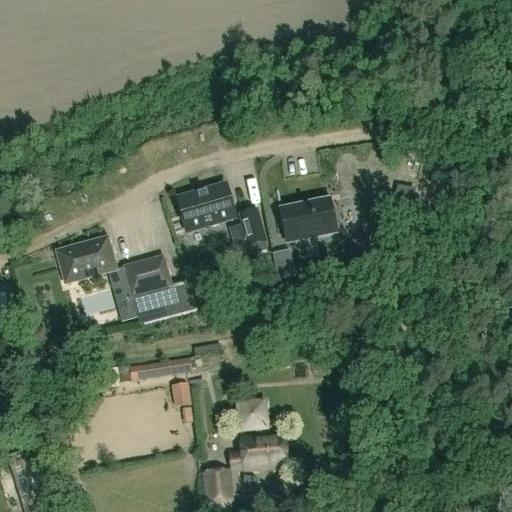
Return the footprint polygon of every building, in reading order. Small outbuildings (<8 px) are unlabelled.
[(232,118),(208,120),(209,137),(233,135),(232,118)] [(235,220),(225,187),(177,201),(187,234),(235,220)] [(334,233),(329,210),(313,214),(311,206),(288,211),(290,219),(280,221),(285,245),(334,233)] [(249,248),(264,244),(256,213),(240,217),(249,248)] [(55,253),(65,288),(118,273),(108,238),(55,253)] [(274,257),(278,280),(292,277),(288,255),(274,257)] [(173,289),(164,257),(122,269),(131,301),(173,289)] [(188,284),(173,289),(131,301),(138,328),(196,312),(188,284)] [(189,359),(118,370),(120,385),(191,374),(189,359)] [(188,383),(190,391),(203,389),(202,381),(188,383)] [(191,407),(187,385),(171,388),(175,410),(191,407)] [(243,472),(285,468),(282,437),(261,439),(260,429),(263,429),(261,406),(238,408),(240,431),(254,429),(255,440),(240,441),(242,456),(229,457),(231,472),(243,471),(243,472)] [(233,504),(230,472),(202,475),(205,507),(207,506),(207,511),(231,511),(231,504),(233,504)]
